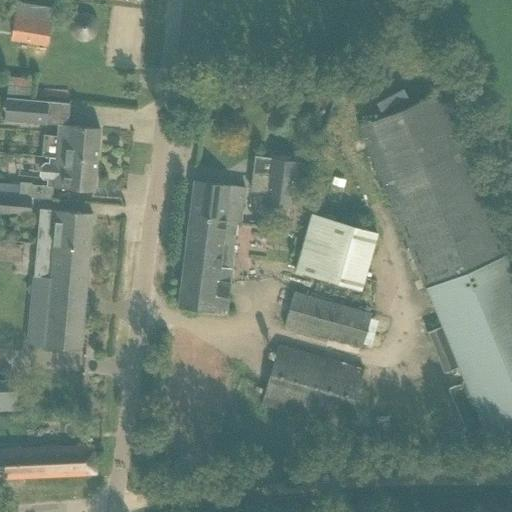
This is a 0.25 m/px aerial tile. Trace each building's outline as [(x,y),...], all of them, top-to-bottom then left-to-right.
[(46,44),(50,20),(14,15),(10,38),(46,44)] [(338,86),(338,71),(228,71),(228,97),(278,98),(278,86),(338,86)] [(15,77),(15,85),(30,86),(31,78),(15,77)] [(511,280),(435,97),(358,129),(440,327),(426,333),(442,373),(456,367),(462,382),(448,388),(468,438),(482,432),(487,445),(511,435),(511,280)] [(42,136),(41,157),(96,162),(99,129),(98,129),(67,126),(69,104),(5,98),(3,122),(56,127),(56,137),(42,136)] [(96,162),(41,157),(41,158),(49,159),(48,164),(43,164),(40,167),(39,177),(42,181),(47,182),(46,187),(93,191),(96,162)] [(265,190),(263,206),(291,210),(298,161),(272,158),(269,173),(252,171),(249,188),(265,190)] [(193,180),(189,216),(240,222),(245,187),(193,180)] [(0,187),(0,195),(30,198),(30,196),(29,196),(30,185),(18,184),(18,189),(0,187)] [(0,210),(29,214),(30,198),(0,195),(0,210)] [(39,209),(37,225),(44,226),(42,245),(44,245),(88,249),(91,214),(71,212),(39,209)] [(294,272),(360,291),(376,234),(310,215),(294,272)] [(240,222),(189,216),(177,307),(225,313),(237,222),(240,223),(240,222)] [(30,304),(27,345),(59,348),(79,349),(85,282),(88,249),(44,245),(43,260),(34,260),(33,276),(48,278),(45,306),(30,304)] [(283,327),(361,350),(362,345),(370,347),(377,325),(369,323),(370,315),(293,293),(283,327)] [(210,341),(176,357),(184,375),(218,359),(210,341)] [(261,405),(345,429),(362,371),(277,346),(261,405)] [(206,373),(172,389),(180,407),(214,391),(206,373)] [(0,409),(16,409),(15,384),(0,383),(0,409)] [(202,405),(168,421),(175,439),(210,423),(202,405)] [(267,421),(250,428),(256,442),(265,464),(283,456),(274,434),(273,434),(267,421)] [(238,423),(221,430),(227,443),(227,444),(236,465),(254,458),(245,436),(244,436),(238,423)] [(187,440),(165,449),(173,468),(195,458),(208,452),(201,435),(187,441),(187,440)] [(0,449),(0,479),(95,475),(93,446),(73,447),(0,449)]
